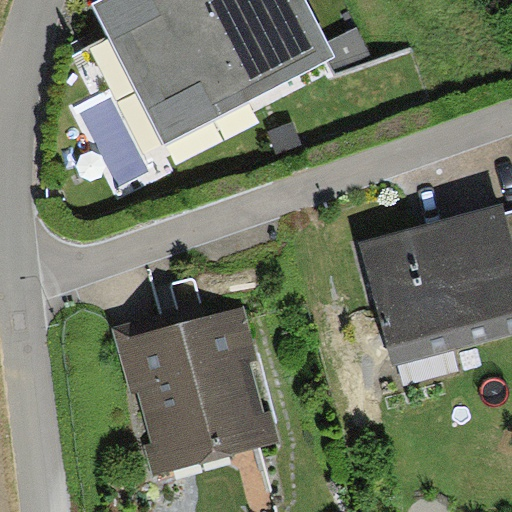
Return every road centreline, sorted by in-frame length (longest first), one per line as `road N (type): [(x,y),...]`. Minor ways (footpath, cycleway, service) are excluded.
road 1 (residential): [(13,274),(68,270),(511,116)]
road 2 (residential): [(33,0),(10,96),(13,274)]
road 3 (residential): [(13,274),(41,511)]
